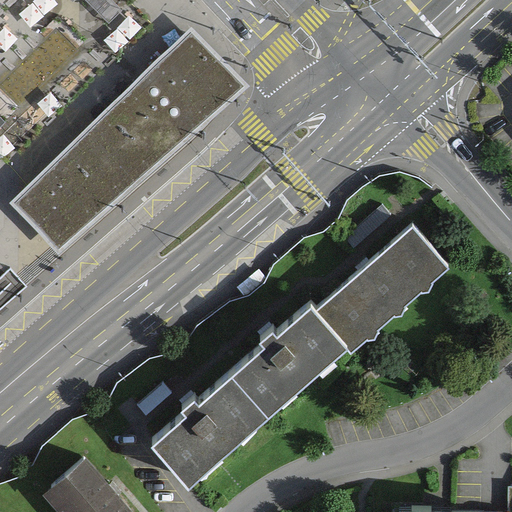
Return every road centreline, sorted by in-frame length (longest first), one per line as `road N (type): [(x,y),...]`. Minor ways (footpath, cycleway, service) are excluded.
road 1 (primary): [(0,437),(394,107)]
road 2 (primary): [(344,73),(0,375)]
road 3 (residential): [(241,511),(303,471),(456,431),(511,384)]
road 4 (residential): [(511,221),(438,137),(394,107)]
road 5 (primary): [(394,107),(511,1)]
